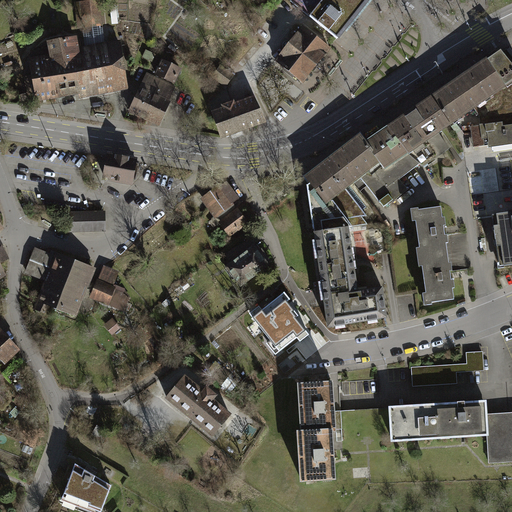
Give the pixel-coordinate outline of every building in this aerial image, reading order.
[(368,0),(291,0),(290,1),(310,17),(321,26),(332,35),(337,39),(368,0)] [(83,5),(85,26),(100,24),(98,3),(83,5)] [(330,48),(304,28),(277,62),(302,82),(330,48)] [(24,78),(30,102),(127,85),(120,46),(78,53),(76,38),(48,42),(51,58),(30,62),(32,76),(24,78)] [(432,99),(449,124),(473,108),(511,81),(511,61),(510,62),(501,52),(439,95),(439,94),(432,99)] [(180,69),(163,61),(159,69),(157,67),(155,71),(157,72),(156,74),(174,83),(180,69)] [(221,66),(213,77),(225,86),(234,76),(221,66)] [(172,95),(174,87),(147,74),(130,110),(148,119),(158,124),(172,95)] [(511,81),(473,108),(479,116),(481,126),(485,125),(486,132),(483,133),(484,139),(488,138),(489,145),(511,142),(511,81)] [(265,122),(254,98),(234,105),(233,103),(223,106),(224,109),(213,113),(222,137),(223,137),(265,122)] [(389,129),(407,153),(449,124),(432,99),(389,129)] [(384,169),(407,153),(389,129),(366,145),(379,162),(384,169)] [(360,137),(333,157),(353,182),(360,176),(379,162),(366,145),(360,137)] [(105,178),(131,183),(135,161),(109,156),(105,178)] [(345,188),(353,182),(333,157),(307,178),(311,183),(308,185),(315,232),(348,227),(352,227),(347,219),(367,216),(345,188)] [(216,216),(219,214),(232,204),(239,198),(227,183),(216,190),(214,188),(210,191),(212,193),(204,199),(210,208),(216,216)] [(246,222),(232,204),(219,214),(225,222),(222,224),(230,234),(246,222)] [(421,257),(448,254),(444,231),(441,207),(415,211),(421,257)] [(511,209),(508,210),(508,213),(492,216),(494,228),(499,263),(504,262),(504,267),(511,265),(511,209)] [(70,232),(105,231),(104,212),(75,213),(69,213),(70,232)] [(357,292),(348,227),(315,232),(328,327),(386,318),(382,288),(357,292)] [(0,274),(4,272),(0,265),(0,263),(8,259),(2,246),(0,247),(0,274)] [(227,267),(241,285),(268,265),(267,264),(271,262),(264,253),(261,256),(254,247),(227,267)] [(36,261),(53,268),(59,254),(52,252),(51,255),(40,251),(36,261)] [(27,272),(49,280),(63,285),(63,284),(66,285),(64,289),(81,296),(85,286),(68,279),(75,260),(59,254),(53,268),(36,261),(31,259),(27,272)] [(448,254),(421,257),(428,303),(454,299),(451,275),(448,254)] [(92,267),(75,260),(68,279),(85,286),(92,267)] [(49,280),(44,293),(61,299),(77,305),(81,296),(64,289),(66,285),(63,284),(63,285),(49,280)] [(92,295),(110,302),(114,290),(97,283),(92,295)] [(54,308),(57,309),(61,299),(44,293),(40,303),(48,306),(54,308)] [(77,305),(61,299),(57,309),(74,316),(75,313),(77,305)] [(263,310),(253,317),(279,350),(304,331),(295,318),(298,316),(286,301),(267,315),(263,310)] [(41,312),(45,314),(47,309),(48,306),(40,303),(36,310),(41,312)] [(120,328),(113,318),(104,324),(112,334),(120,328)] [(0,329),(0,328),(0,356),(0,357),(0,358),(4,363),(19,350),(0,329)] [(468,354),(467,353),(468,364),(468,371),(484,370),(482,352),(482,354),(468,354)] [(456,365),(412,368),(414,385),(414,384),(456,381),(456,383),(457,383),(456,372),(456,365)] [(184,376),(167,397),(213,436),(230,415),(212,400),(216,395),(206,387),(202,392),(184,376)] [(299,432),(335,430),(332,383),(300,384),(303,432),(299,432)] [(438,405),(440,437),(487,434),(486,418),(485,402),(465,403),(465,401),(462,402),(458,402),(458,404),(438,405)] [(440,437),(438,405),(412,406),(390,408),(392,440),(440,437)] [(511,416),(486,418),(487,434),(489,463),(511,461),(511,416)] [(97,425),(92,434),(101,440),(107,431),(97,425)] [(299,432),(302,480),(334,478),(333,458),(335,457),(335,450),(333,450),(332,431),(335,431),(335,430),(299,432)] [(75,464),(63,497),(88,507),(89,505),(102,510),(111,485),(75,464)]
